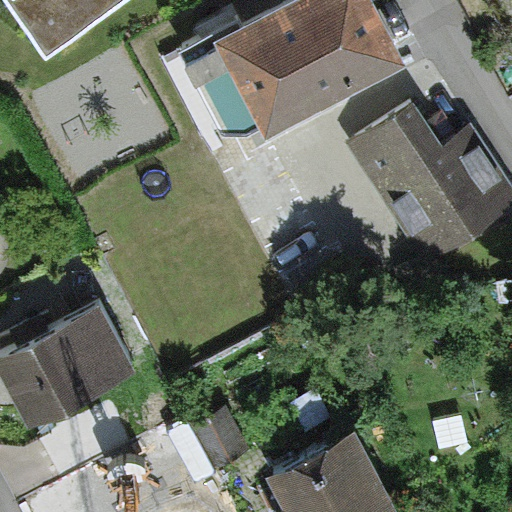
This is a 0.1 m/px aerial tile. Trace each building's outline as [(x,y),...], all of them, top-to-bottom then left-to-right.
[(22,0),(46,33),(92,0),(22,0)] [(266,125),(410,48),(384,0),(256,0),(239,9),(238,7),(177,39),(222,124),(249,124),(262,118),(266,125)] [(415,87),(345,133),(425,257),(511,195),(511,179),(471,115),(445,131),(415,87)] [(0,341),(0,361),(28,415),(136,360),(100,290),(0,341)] [(195,415),(217,458),(251,441),(229,398),(195,415)] [(271,504),(275,511),(384,511),(402,503),(356,416),(267,462),(285,497),(271,504)] [(203,442),(190,417),(131,446),(144,472),(203,442)]
